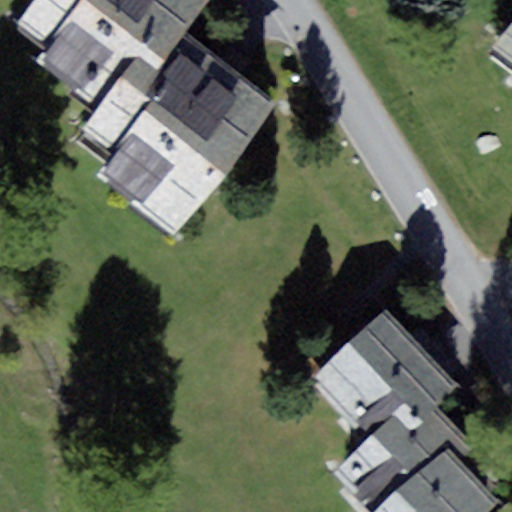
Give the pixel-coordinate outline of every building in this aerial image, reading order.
[(207,0),(47,0),(22,35),(126,111),(207,0)] [(298,114),(194,38),(108,155),(213,231),(298,114)] [(511,45),(503,58),(511,64),(511,45)] [(402,317),(328,385),(383,444),(431,399),(442,411),(468,387),(402,317)] [(383,444),(352,472),(388,511),(401,511),(469,450),(475,457),(481,452),(442,411),(431,399),(383,444)] [(401,511),(508,511),(511,509),(511,496),(475,457),(469,450),(401,511)]
